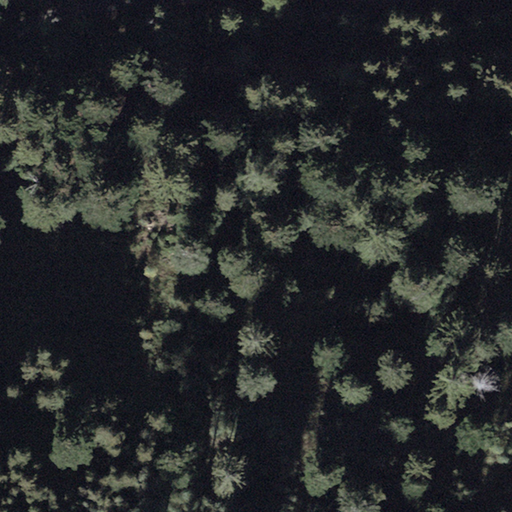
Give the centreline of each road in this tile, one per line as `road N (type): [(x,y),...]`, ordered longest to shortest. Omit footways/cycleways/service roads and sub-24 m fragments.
road 1 (track): [(511,2),(335,0)]
road 2 (track): [(166,0),(78,4),(0,32)]
